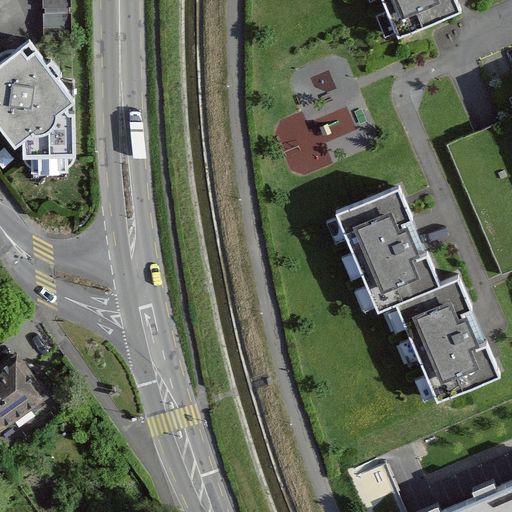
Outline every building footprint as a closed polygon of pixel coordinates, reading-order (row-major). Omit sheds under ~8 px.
[(68,0),(42,0),(44,39),(69,39),(68,0)] [(383,0),(398,34),(460,8),(456,0),(383,0)] [(33,47),(28,41),(0,63),(0,120),(16,141),(24,135),(60,106),(72,97),(33,47)] [(64,111),(60,106),(24,135),(24,153),(33,153),(33,168),(65,168),(65,152),(72,152),(72,111),(64,111)] [(397,185),(335,212),(377,309),(394,301),(436,399),(498,373),(484,340),(476,343),(462,310),(470,307),(456,274),(437,282),(423,249),(416,252),(403,221),(411,218),(397,185)] [(0,425),(45,394),(14,351),(0,360),(0,425)] [(511,511),(511,478),(430,511),(511,511)]
